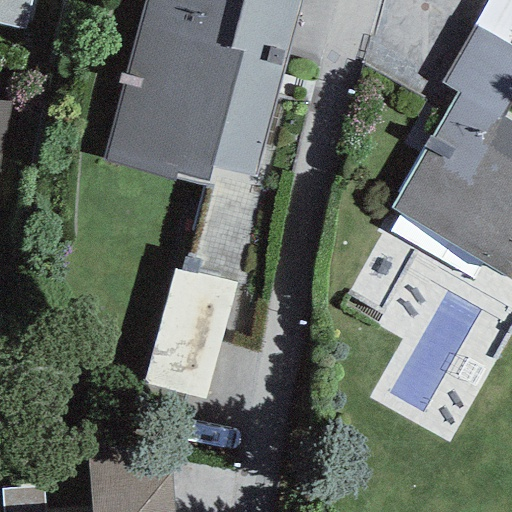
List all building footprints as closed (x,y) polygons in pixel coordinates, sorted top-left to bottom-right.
[(0,0),(0,24),(23,30),(29,0),(0,0)] [(145,0),(103,160),(174,182),(176,173),(208,184),(212,168),(254,177),(300,0),(145,0)] [(511,0),(487,0),(473,25),(511,47),(511,0)] [(458,94),(391,209),(511,281),(511,124),(502,118),(511,100),(511,47),(473,25),(440,83),(458,94)] [(0,167),(12,102),(0,99),(0,167)] [(234,284),(173,271),(144,382),(204,400),(234,284)] [(87,440),(92,511),(107,511),(140,509),(140,511),(173,511),(167,434),(87,440)] [(140,511),(140,509),(107,511),(46,511),(44,488),(3,491),(3,511),(140,511)]
